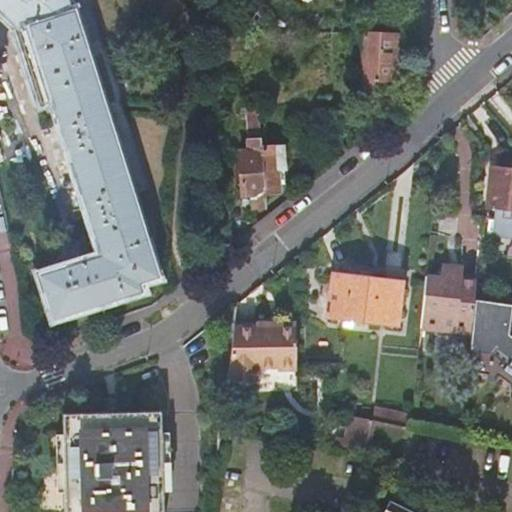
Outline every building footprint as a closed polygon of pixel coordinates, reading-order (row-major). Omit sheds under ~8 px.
[(75,10),(72,11),(66,13),(62,0),(0,0),(0,12),(19,32),(44,107),(55,103),(103,256),(40,276),(54,321),(144,293),(142,285),(161,279),(75,10)] [(62,0),(66,13),(72,11),(68,0),(62,0)] [(364,34),(363,57),(361,99),(375,100),(392,84),(393,81),(397,81),(399,36),(364,34)] [(239,152),(243,196),(251,195),(252,208),(266,207),(265,193),(280,192),(279,170),(286,170),(284,146),(263,148),(259,107),(248,108),(251,141),(247,141),(248,151),(239,152)] [(511,170),(492,168),(487,208),(511,210),(511,170)] [(443,331),(471,334),(476,284),(462,282),(463,276),(463,271),(442,268),(441,278),(427,277),(422,321),(444,324),(443,331)] [(401,282),(360,277),(360,271),(353,270),(352,276),(333,274),(327,316),(344,319),(343,325),(353,326),(353,320),(396,325),(401,282)] [(476,284),(477,277),(463,276),(462,282),(476,284)] [(258,314),(236,311),(235,319),(258,322),(258,314)] [(235,319),(228,380),(296,389),(296,323),(278,321),(278,324),(258,322),(235,319)] [(225,408),(222,430),(238,433),(241,410),(225,408)] [(375,410),(373,421),(410,429),(411,417),(375,410)] [(66,511),(164,511),(160,411),(63,414),(66,511)] [(336,448),(367,453),(373,421),(351,417),(346,440),(338,439),(336,448)]
